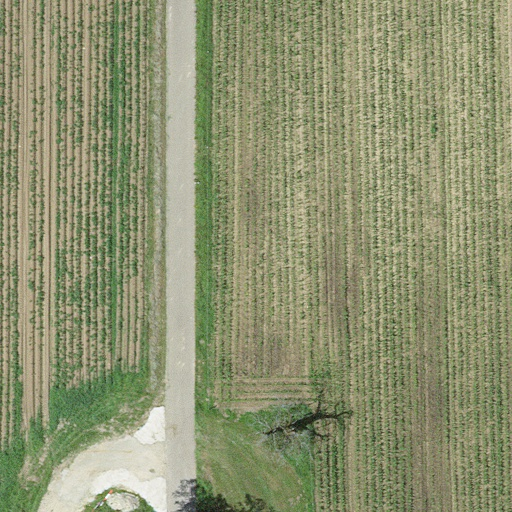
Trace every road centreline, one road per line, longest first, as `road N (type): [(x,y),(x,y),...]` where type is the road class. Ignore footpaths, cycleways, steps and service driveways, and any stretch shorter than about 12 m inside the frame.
road 1 (track): [(177,511),(170,455),(177,0)]
road 2 (track): [(70,511),(78,487),(170,455)]
